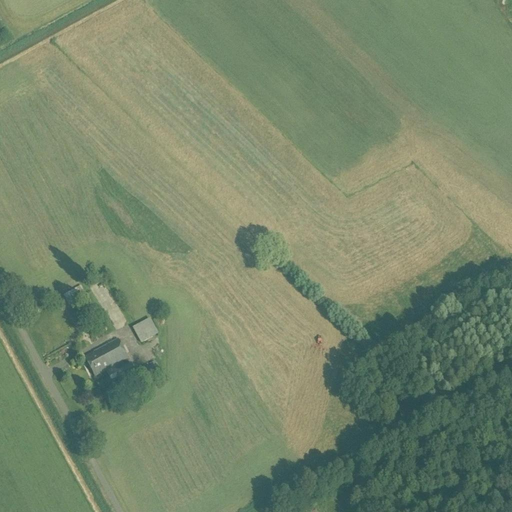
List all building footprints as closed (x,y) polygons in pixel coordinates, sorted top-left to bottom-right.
[(70,308),(87,299),(83,292),(66,301),(70,308)] [(141,345),(158,335),(150,320),(132,330),(141,345)] [(91,339),(102,334),(98,326),(87,331),(91,339)] [(117,374),(113,368),(128,360),(118,340),(84,359),(94,378),(105,372),(111,382),(118,378),(116,375),(117,374)] [(155,380),(147,365),(132,374),(132,372),(126,375),(127,376),(112,385),(118,395),(141,382),(142,385),(147,382),(149,384),(155,380)]
